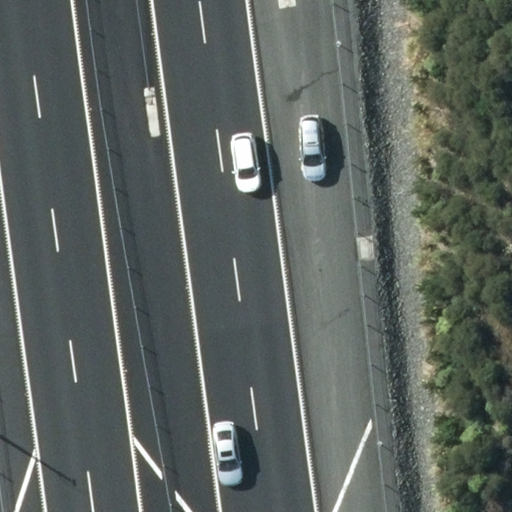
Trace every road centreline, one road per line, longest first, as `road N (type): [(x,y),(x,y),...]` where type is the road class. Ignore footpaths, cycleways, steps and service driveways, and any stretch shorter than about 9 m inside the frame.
road 1 (motorway): [(203,0),(272,511)]
road 2 (motorway): [(80,511),(14,0)]
